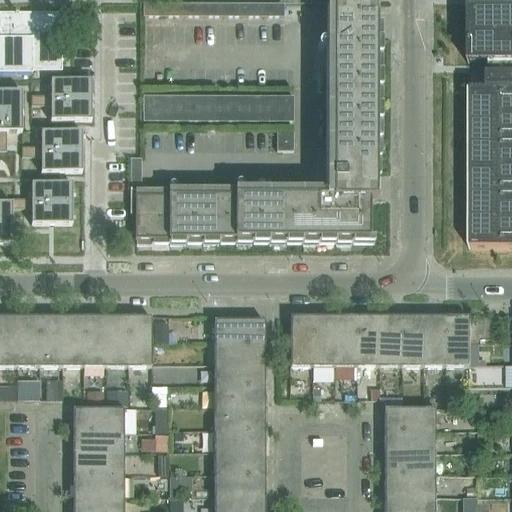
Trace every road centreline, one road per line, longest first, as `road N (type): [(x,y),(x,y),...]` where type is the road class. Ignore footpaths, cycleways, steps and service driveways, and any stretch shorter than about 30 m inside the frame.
road 1 (unclassified): [(407,275),(375,285),(0,285)]
road 2 (residential): [(407,275),(408,0)]
road 3 (residential): [(357,510),(357,425),(289,426),(290,511)]
